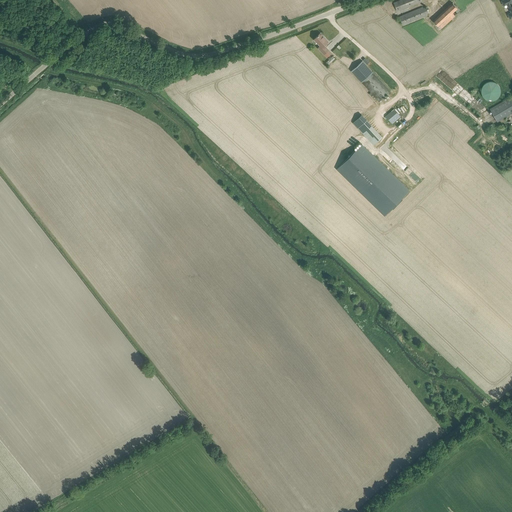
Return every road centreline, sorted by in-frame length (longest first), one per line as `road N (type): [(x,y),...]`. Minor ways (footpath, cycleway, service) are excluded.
road 1 (track): [(273,511),(0,168)]
road 2 (unclassified): [(0,104),(99,22),(201,55),(365,0)]
